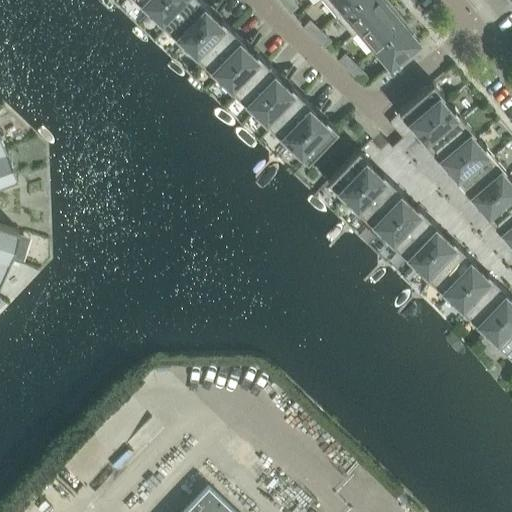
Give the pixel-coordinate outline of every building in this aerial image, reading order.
[(157,0),(151,8),(157,13),(155,15),(166,26),(191,0),(157,0)] [(203,0),(191,0),(166,26),(178,37),(180,35),(185,41),(212,13),(213,12),(207,6),(209,5),(203,0)] [(292,0),(281,0),(290,10),(296,5),(292,0)] [(323,0),(336,15),(354,0),(323,0)] [(354,0),(336,15),(352,34),(390,2),(388,0),(354,0)] [(390,2),(352,34),(353,35),(359,29),(373,47),(402,22),(396,15),(397,14),(396,13),(398,11),(390,2)] [(212,13),(185,41),(191,46),(190,48),(201,59),(232,27),(220,16),(219,18),(213,12),(212,13)] [(310,19),(304,25),(314,35),(320,29),(310,19)] [(402,22),(373,47),(389,66),(390,66),(419,41),(419,40),(410,29),(409,30),(402,22)] [(232,27),(201,59),(213,70),(215,69),(221,74),(248,45),(242,40),(244,38),(232,27)] [(320,29),(314,35),(324,45),(330,39),(320,29)] [(254,51),(248,45),(221,74),(226,80),(225,81),(236,92),(267,60),(255,49),(254,51)] [(344,53),(338,59),(349,69),(355,63),(344,53)] [(283,79),(277,73),(279,71),(267,60),(236,92),(248,103),(250,102),(255,107),(283,79)] [(355,63),(349,69),(359,79),(365,73),(355,63)] [(289,84),(283,79),(255,107),(261,113),(259,115),(271,126),(302,93),(290,82),(289,84)] [(443,93),(432,80),(398,109),(399,110),(409,122),(410,121),(409,121),(413,118),(418,124),(417,124),(418,125),(447,101),(441,95),(443,93)] [(317,112),(312,106),(313,104),(302,93),(271,126),(283,137),(284,135),(290,140),(317,112)] [(447,101),(418,125),(423,131),(420,134),(430,146),(464,118),(454,105),(452,107),(447,101)] [(409,122),(399,110),(388,120),(402,135),(396,141),(392,145),(387,140),(380,148),(370,138),(359,148),(370,158),(370,159),(369,159),(366,162),(372,167),(373,167),(379,173),(382,170),(393,181),(405,192),(402,195),(408,200),(414,206),(417,203),(428,214),(440,225),(437,228),(442,233),(448,239),(451,236),(463,247),(474,258),(471,261),(477,266),(483,272),(486,269),(498,280),(509,291),(506,294),(511,300),(511,299),(511,300),(511,301),(511,237),(510,235),(505,229),(502,232),(492,220),(481,207),(485,205),(479,199),(474,192),(471,195),(461,183),(451,171),(454,168),(449,162),(443,156),(440,159),(430,146),(420,134),(423,131),(418,125),(417,124),(418,124),(413,118),(409,121),(410,121),(409,122)] [(323,117),(317,112),(290,140),(296,146),(294,148),(307,159),(337,127),(325,115),(323,117)] [(449,162),(477,137),(472,131),(474,130),(464,118),(430,146),(440,159),(443,156),(449,162)] [(477,137),(449,162),(454,168),(451,171),(461,183),(495,154),(484,142),(483,144),(477,137)] [(0,181),(17,175),(7,147),(0,149),(0,181)] [(327,179),(328,179),(339,191),(341,189),(347,194),(373,167),(372,167),(366,162),(369,159),(370,159),(370,158),(359,148),(358,147),(327,179)] [(479,199),(508,174),(503,168),(505,167),(495,154),(461,183),(471,195),(474,192),(479,199)] [(373,167),(347,194),(353,200),(351,202),(363,213),(393,181),(382,170),(379,173),(373,167)] [(511,178),(508,174),(479,199),(485,205),(481,207),(492,220),(511,202),(511,178)] [(382,228),(408,200),(402,195),(405,192),(393,181),(363,213),(374,224),(376,222),(382,228)] [(408,200),(382,228),(387,233),(386,235),(397,246),(428,214),(417,203),(414,206),(408,200)] [(510,235),(511,233),(511,202),(492,220),(502,232),(505,229),(510,235)] [(416,261),(442,233),(437,228),(440,225),(428,214),(397,246),(409,257),(411,255),(416,261)] [(18,232),(19,229),(0,222),(0,254),(10,257),(11,255),(18,232)] [(442,233),(416,261),(422,266),(421,268),(432,279),(463,247),(451,236),(448,239),(442,233)] [(451,294),(477,266),(471,261),(474,258),(463,247),(432,279),(444,290),(445,288),(451,294)] [(0,279),(10,257),(0,254),(0,279)] [(477,266),(451,294),(457,299),(455,301),(467,312),(498,280),(486,269),(483,272),(477,266)] [(486,327),(511,300),(506,294),(509,291),(498,280),(467,312),(478,323),(480,321),(486,327)] [(511,299),(511,300),(486,327),(492,332),(490,334),(502,346),(503,345),(509,352),(511,348),(511,301),(511,300),(511,299)] [(237,511),(207,483),(179,511),(237,511)]
